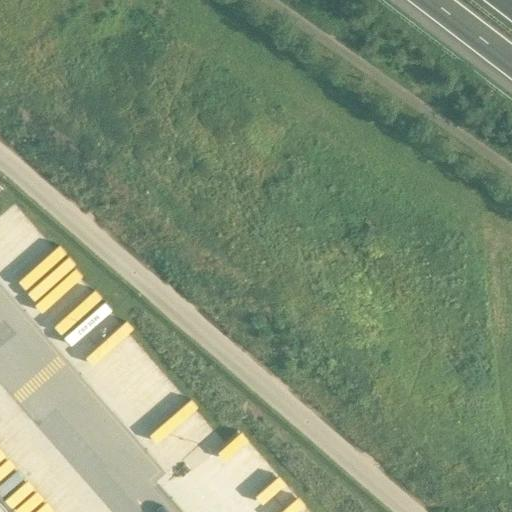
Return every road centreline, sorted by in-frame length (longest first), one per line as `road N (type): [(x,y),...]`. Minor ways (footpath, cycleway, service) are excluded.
road 1 (unclassified): [(0,155),(410,511)]
road 2 (unclassified): [(511,170),(267,0)]
